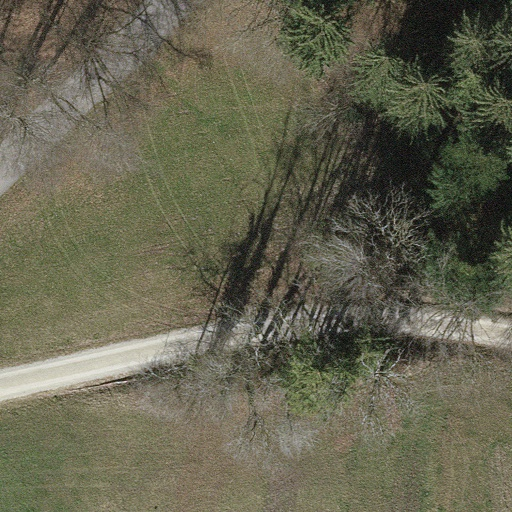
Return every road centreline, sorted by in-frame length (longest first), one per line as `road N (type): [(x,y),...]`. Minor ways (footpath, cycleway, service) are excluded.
road 1 (track): [(0,385),(247,326),(312,319),(447,321),(511,332)]
road 2 (unclassified): [(0,163),(172,0)]
